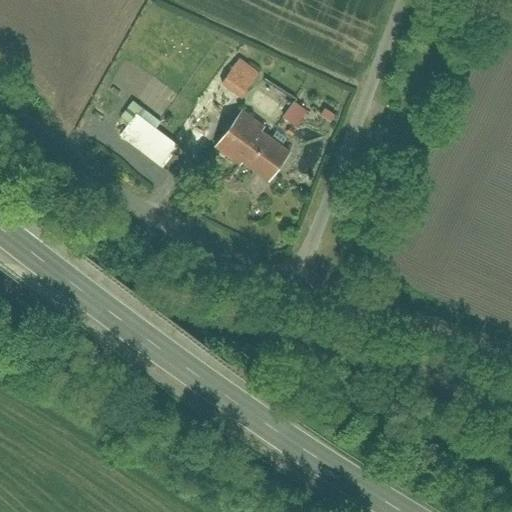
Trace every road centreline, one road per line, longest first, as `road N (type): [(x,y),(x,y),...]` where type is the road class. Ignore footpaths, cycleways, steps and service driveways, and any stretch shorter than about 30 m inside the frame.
road 1 (residential): [(0,117),(126,205),(511,363)]
road 2 (primary): [(417,511),(330,461),(0,219)]
road 3 (track): [(284,275),(393,0)]
